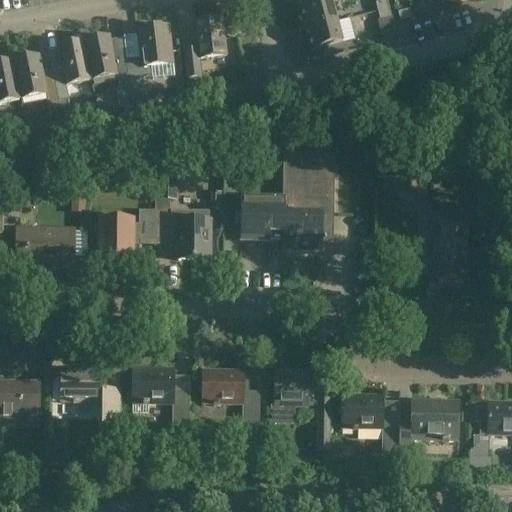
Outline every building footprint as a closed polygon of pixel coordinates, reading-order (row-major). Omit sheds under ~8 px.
[(331,2),(330,0),(296,0),(299,10),(331,2)] [(379,12),(390,9),(388,1),(377,4),(379,12)] [(337,24),(331,2),(299,10),(305,32),(337,24)] [(392,17),(390,9),(379,12),(381,20),(392,17)] [(410,12),(398,15),(400,23),(412,20),(410,12)] [(197,52),(184,53),(189,97),(200,95),(198,80),(201,79),(199,62),(226,59),(222,23),(194,26),(197,52)] [(342,46),(337,24),(305,32),(311,54),(342,46)] [(175,78),(174,65),(169,27),(137,31),(138,37),(141,59),(127,60),(127,61),(127,64),(129,81),(129,82),(130,87),(130,88),(133,107),(135,123),(149,121),(146,97),(145,97),(144,86),(143,79),(152,78),(153,81),(175,78)] [(230,66),(219,67),(221,81),(249,77),(244,35),(227,37),(230,66)] [(114,61),(111,42),(110,37),(84,42),(92,82),(117,77),(120,90),(116,90),(120,109),(124,109),(133,107),(130,88),(130,87),(129,82),(129,81),(127,64),(127,61),(127,60),(126,58),(114,61)] [(53,73),(54,78),(55,85),(57,95),(58,99),(59,102),(60,107),(61,114),(72,112),(69,100),(66,87),(92,82),(84,42),(58,47),(62,66),(53,68),(54,73),(53,73)] [(38,58),(13,63),(21,103),(46,98),(49,111),(59,109),(52,75),(53,79),(43,81),(38,58)] [(0,106),(21,103),(13,63),(0,65),(0,106)] [(26,138),(23,124),(16,126),(19,139),(26,138)] [(284,157),(284,201),(240,201),(239,244),(282,245),(282,254),(321,254),(322,243),(332,243),(333,158),(284,157)] [(410,169),(377,170),(378,196),(409,195),(410,169)] [(178,176),(161,176),(161,201),(178,201),(178,176)] [(17,190),(2,190),(2,200),(16,200),(16,195),(24,195),(25,190),(17,190)] [(71,207),(86,207),(86,197),(72,197),(71,207)] [(153,249),(153,215),(138,215),(138,222),(101,221),(100,263),(131,263),(131,249),(153,249)] [(153,215),(153,249),(177,249),(177,264),(208,264),(208,223),(170,222),(170,215),(153,215)] [(434,227),(433,284),(466,284),(467,227),(434,227)] [(16,234),(15,274),(71,275),(72,235),(16,234)] [(104,391),(104,376),(104,371),(64,370),(63,404),(103,405),(103,427),(120,427),(120,391),(104,391)] [(171,393),(172,378),(172,372),(131,372),(131,405),(171,405),(171,428),(188,428),(189,393),(171,393)] [(203,373),(202,407),(242,408),(242,429),(258,429),(259,395),(242,394),(243,374),(203,373)] [(330,381),(319,380),(308,380),(308,374),(276,374),(275,407),(273,407),(273,425),(295,426),(295,409),(318,409),(318,436),(318,453),(329,453),(329,436),(330,436),(330,395),(330,383),(330,381)] [(189,380),(172,378),(171,393),(189,393),(189,380)] [(0,422),(38,424),(38,387),(0,386),(0,422)] [(398,469),(398,425),(399,405),(382,404),(382,399),(341,399),(341,432),(381,433),(381,455),(395,455),(395,469),(398,469)] [(489,437),(490,438),(511,437),(511,405),(489,405),(489,410),(475,410),(475,425),(480,425),(479,438),(475,438),(475,449),(471,450),(471,471),(492,470),(492,460),(488,460),(489,437)] [(398,425),(398,469),(398,472),(407,473),(407,453),(411,453),(411,443),(456,444),(457,409),(429,409),(429,406),(412,406),(412,426),(398,425)]
